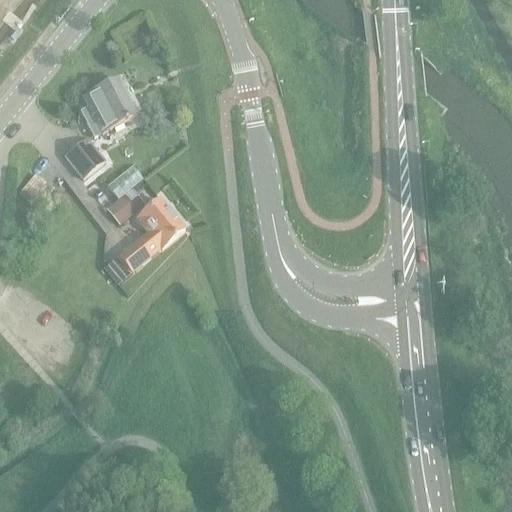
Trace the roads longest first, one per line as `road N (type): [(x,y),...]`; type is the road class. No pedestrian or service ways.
road 1 (secondary): [(406,284),(395,0)]
road 2 (tertiary): [(221,0),(279,252)]
road 3 (secondary): [(430,511),(407,328)]
road 4 (tertiary): [(279,252),(294,299),(312,313),(407,328)]
road 5 (tertiary): [(0,123),(100,0)]
road 6 (tertiary): [(406,284),(323,284),(279,252)]
